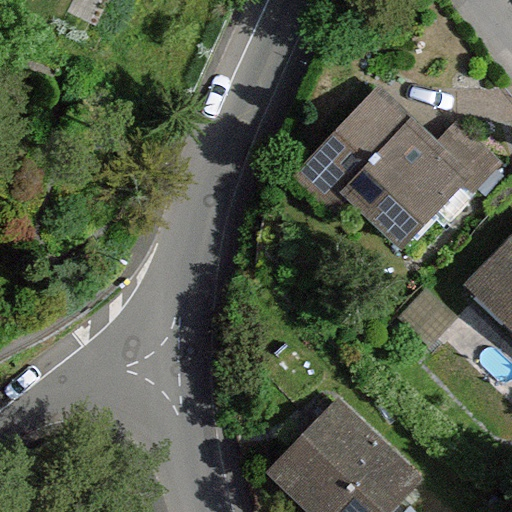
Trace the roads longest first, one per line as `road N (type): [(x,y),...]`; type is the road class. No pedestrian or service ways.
road 1 (residential): [(285,0),(202,187),(182,258),(173,369)]
road 2 (residential): [(173,369),(137,359),(0,429)]
road 3 (residential): [(173,369),(207,511)]
